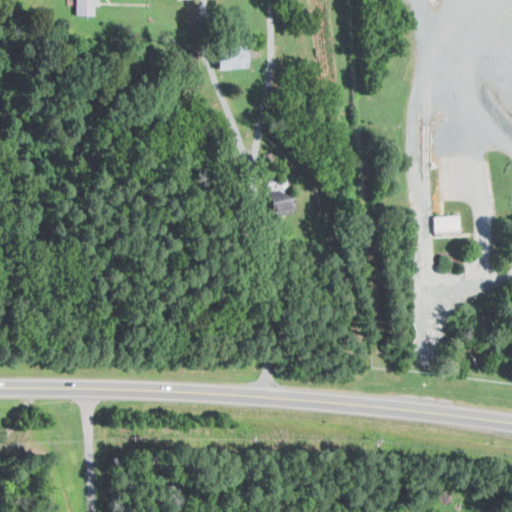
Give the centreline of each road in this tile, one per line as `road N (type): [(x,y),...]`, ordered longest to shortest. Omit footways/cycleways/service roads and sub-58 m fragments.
road 1 (primary): [(511,421),(269,396),(0,386)]
road 2 (residential): [(269,396),(253,184),(269,78),(268,0)]
